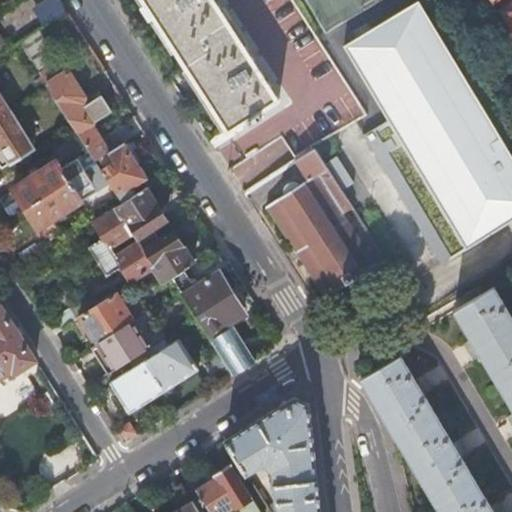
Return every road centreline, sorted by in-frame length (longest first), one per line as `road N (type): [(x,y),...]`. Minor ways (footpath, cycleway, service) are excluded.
road 1 (residential): [(317,350),(94,0)]
road 2 (residential): [(122,471),(0,274)]
road 3 (residential): [(122,471),(317,350)]
road 4 (residential): [(389,511),(373,433),(354,406),(326,394)]
